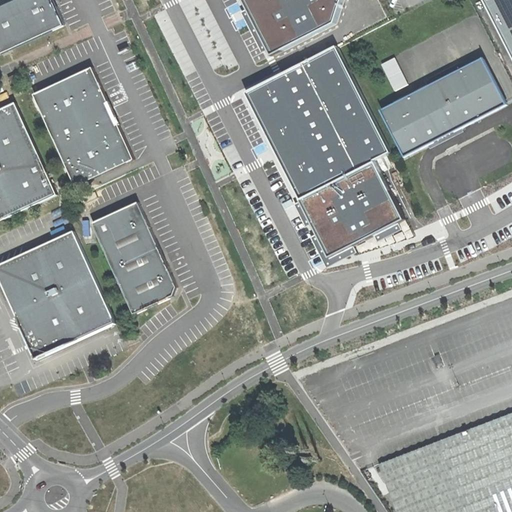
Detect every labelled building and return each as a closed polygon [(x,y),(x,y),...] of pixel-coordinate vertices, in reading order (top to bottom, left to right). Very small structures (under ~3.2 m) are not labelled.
[(0,0),(0,52),(2,56),(65,27),(54,4),(52,0),(0,0)] [(244,0),(270,51),(334,19),(339,0),(244,0)] [(511,0),(486,0),(511,51),(511,0)] [(336,44),(246,88),(276,149),(329,253),(403,216),(373,156),(389,148),(336,44)] [(383,64),(396,90),(409,84),(396,57),(383,64)] [(386,111),(409,156),(466,127),(510,104),(486,59),(386,111)] [(103,68),(43,93),(82,186),(142,161),(103,68)] [(0,224),(60,198),(18,105),(10,108),(0,112),(0,224)] [(177,302),(180,293),(162,251),(141,206),(109,221),(107,222),(94,227),(135,320),(177,302)] [(119,323),(76,230),(0,265),(0,273),(18,312),(39,360),(119,323)] [(511,511),(511,414),(379,464),(397,511),(511,511)]
